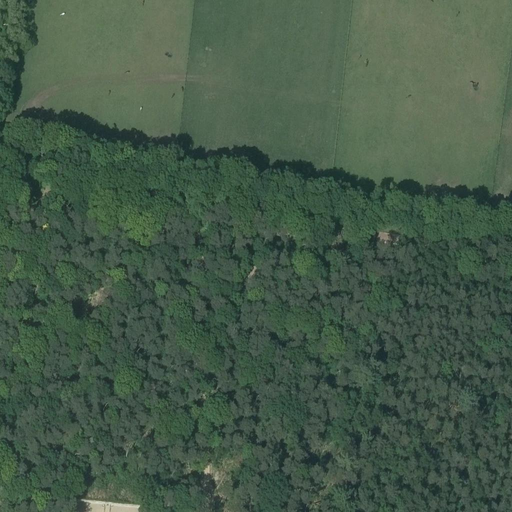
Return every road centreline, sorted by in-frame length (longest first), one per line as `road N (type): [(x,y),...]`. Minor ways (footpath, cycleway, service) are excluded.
road 1 (track): [(492,220),(456,248),(302,224),(285,230),(204,341),(207,511)]
road 2 (track): [(203,348),(203,235),(219,175)]
